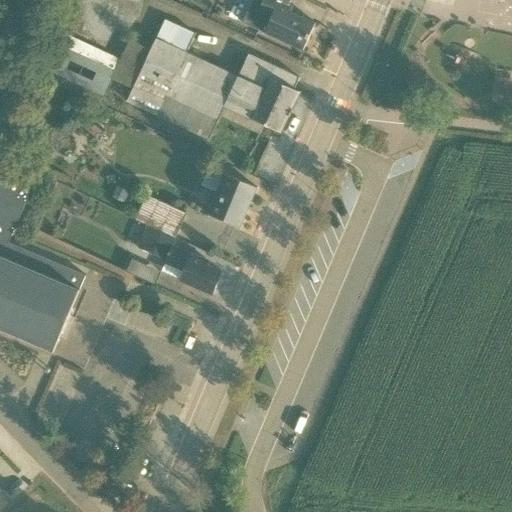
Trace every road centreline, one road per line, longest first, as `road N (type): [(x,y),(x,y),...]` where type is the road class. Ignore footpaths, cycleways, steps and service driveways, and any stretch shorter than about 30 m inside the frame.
road 1 (tertiary): [(162,511),(379,0)]
road 2 (residential): [(0,412),(96,511)]
